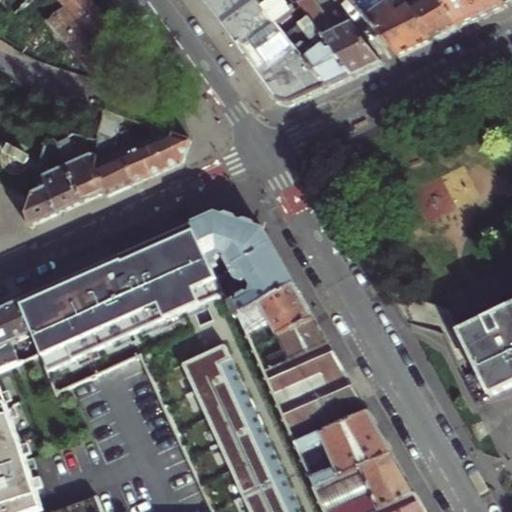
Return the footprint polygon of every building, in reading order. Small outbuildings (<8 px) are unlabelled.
[(89,45),(116,22),(96,0),(0,0),(0,1),(10,13),(24,0),(59,0),(61,1),(43,16),(86,66),(99,56),(89,45)] [(279,27),(303,10),(299,5),(294,0),(203,0),(238,47),(279,103),(292,107),(311,98),(328,90),(279,27)] [(315,0),(339,31),(354,24),(336,0),(294,0),(299,5),(310,0),(315,0)] [(374,69),(385,64),(354,24),(339,31),(315,0),(310,0),(299,5),(303,10),(354,78),(374,69)] [(356,0),(369,17),(389,8),(383,0),(356,0)] [(434,42),(410,7),(405,0),(383,0),(389,8),(418,50),(427,45),(434,42)] [(453,33),(462,29),(441,0),(424,0),(416,4),(439,40),(453,33)] [(441,0),(462,29),(485,18),(507,8),(501,0),(441,0)] [(389,8),(369,17),(399,58),(411,52),(418,50),(389,8)] [(354,78),(303,10),(279,27),(328,90),(344,83),(354,78)] [(97,156),(92,145),(39,167),(44,179),(24,188),(25,214),(35,214),(81,194),(87,194),(126,177),(147,177),(182,162),(182,129),(158,130),(129,142),(131,142),(97,156)] [(205,250),(213,267),(218,264),(214,254),(218,252),(230,257),(234,265),(230,268),(235,277),(240,274),(248,277),(253,286),(249,296),(239,301),(232,305),(237,318),(238,318),(296,286),(289,274),(271,244),(264,231),(242,224),(217,216),(208,220),(194,226),(205,250)] [(189,257),(205,250),(194,226),(186,230),(178,233),(189,257)] [(21,303),(34,335),(42,355),(48,372),(226,294),(213,267),(205,250),(189,257),(178,233),(144,248),(21,303)] [(306,303),(296,286),(238,318),(248,340),(254,337),(252,332),(270,322),(277,338),(316,321),(306,303)] [(3,311),(0,312),(0,371),(0,372),(21,364),(13,345),(34,335),(21,303),(3,311)] [(511,309),(464,333),(495,396),(511,387),(511,309)] [(261,367),(263,373),(330,344),(321,330),(316,321),(277,338),(282,352),(264,360),(266,365),(261,367)] [(330,344),(263,373),(297,444),(370,413),(348,376),(330,344)] [(301,511),(225,346),(183,365),(249,511),(301,511)] [(0,511),(44,511),(39,496),(29,464),(25,452),(0,383),(0,511)] [(370,413),(297,444),(301,454),(315,448),(315,447),(325,442),(337,469),(327,473),(327,472),(313,478),(318,488),(394,455),(381,433),(370,413)] [(318,488),(328,511),(426,511),(394,455),(318,488)] [(102,511),(98,499),(62,511),(102,511)]
